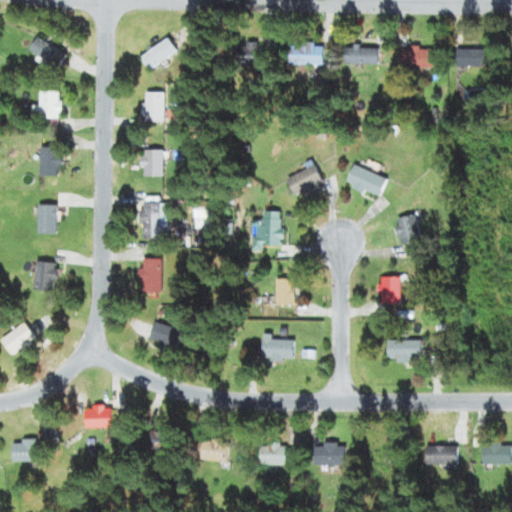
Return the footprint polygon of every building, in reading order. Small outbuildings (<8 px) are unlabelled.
[(27,52),(57,69),(65,55),(35,38),(27,52)] [(147,71),(175,52),(166,39),(138,57),(147,71)] [(262,45),(235,45),(235,65),(262,65),(262,45)] [(322,65),(322,45),(288,45),(288,65),(322,65)] [(377,65),(377,48),(342,48),(342,65),(377,65)] [(431,68),(431,48),(400,48),(400,68),(431,68)] [(490,50),(455,50),(455,68),(490,68),(490,50)] [(38,119),(58,119),(58,93),(38,93),(38,119)] [(143,121),(162,121),(162,93),(143,93),(143,121)] [(38,178),(58,178),(58,148),(38,148),(38,178)] [(161,177),(161,151),(139,151),(139,177),(161,177)] [(322,183),(311,165),(285,182),(296,199),(322,183)] [(377,198),(386,181),(353,165),(344,182),(377,198)] [(140,240),(161,240),(161,204),(140,204),(140,240)] [(54,206),(35,206),(35,236),(54,236),(54,206)] [(281,245),(281,213),(257,213),(257,245),(281,245)] [(400,247),(420,241),(412,215),(392,221),(400,247)] [(161,261),(137,261),(137,294),(161,294),(161,261)] [(54,264),(34,264),(33,292),(53,292),(54,264)] [(399,278),(380,278),(380,305),(399,305),(399,278)] [(274,280),(274,306),(293,306),(293,280),(274,280)] [(181,331),(153,322),(146,343),(174,352),(181,331)] [(0,342),(10,357),(35,341),(23,324),(0,339),(0,342)] [(292,338),(261,339),(261,362),(293,361),(292,338)] [(420,341),(386,341),(386,362),(420,362),(420,341)] [(82,428),(109,428),(109,406),(82,406),(82,428)] [(144,446),(164,454),(170,437),(150,429),(144,446)] [(230,447),(206,435),(197,454),(220,465),(230,447)] [(37,461),(37,441),(10,441),(10,461),(37,461)] [(312,465),(344,465),(344,443),(312,443),(312,465)] [(509,464),(509,443),(481,443),(481,464),(509,464)] [(257,464),(285,464),(285,444),(257,444),(257,464)] [(369,466),(397,466),(397,446),(369,446),(369,466)] [(455,446),(424,446),(424,465),(455,465),(455,446)]
